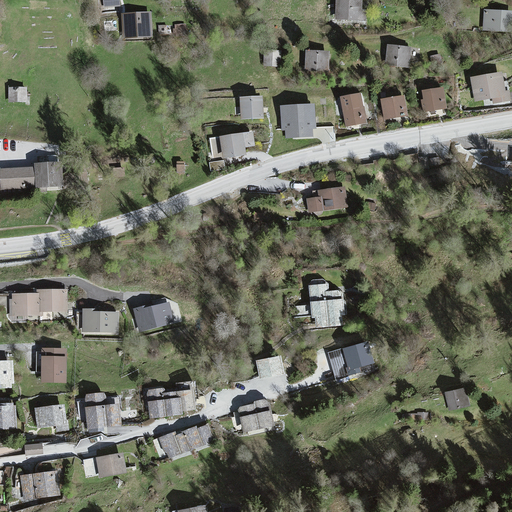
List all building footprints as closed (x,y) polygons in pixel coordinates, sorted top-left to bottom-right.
[(121,0),(103,0),(103,8),(121,9),(121,0)] [(364,1),(349,0),(338,0),(335,23),(363,25),(364,1)] [(511,13),(484,11),(482,32),(511,32),(511,13)] [(152,14),(122,16),(123,40),(154,39),(152,14)] [(412,49),(388,47),(386,67),(410,70),(412,49)] [(282,53),(264,51),(263,68),(281,69),(282,53)] [(331,55),(307,52),(306,73),(332,75),(331,55)] [(504,75),(472,80),(476,104),(508,97),(504,75)] [(30,89),(9,89),(8,103),(28,105),(30,89)] [(446,91),(423,94),(424,114),(447,113),(446,91)] [(364,96),(341,100),(345,127),(368,123),(364,96)] [(406,98),(383,102),(385,122),(408,118),(406,98)] [(264,99),(241,99),(241,120),(263,120),(264,99)] [(317,105),(282,107),(282,132),(287,131),(287,139),(313,138),(313,129),(318,129),(317,105)] [(255,132),(244,133),(246,148),(257,147),(255,132)] [(244,133),(221,137),(225,161),(247,157),(246,148),(244,133)] [(219,134),(211,136),(212,147),(221,145),(219,134)] [(66,164),(36,165),(36,189),(66,189),(66,164)] [(35,168),(1,170),(2,192),(36,189),(35,168)] [(321,197),(306,199),(308,212),(350,207),(348,187),(320,190),(321,197)] [(330,284),(307,286),(310,329),(345,326),(344,296),(338,290),(331,290),(330,284)] [(38,296),(0,295),(0,315),(41,316),(41,311),(68,311),(68,290),(38,290),(38,296)] [(168,300),(135,312),(143,333),(176,321),(168,300)] [(121,312),(82,311),(82,332),(121,332),(121,312)] [(368,344),(329,353),(335,379),(351,376),(350,369),(373,364),(368,344)] [(68,351),(41,350),(41,382),(67,382),(68,351)] [(282,356),(257,361),(260,380),(285,375),(282,356)] [(15,364),(0,364),(0,385),(16,384),(15,364)] [(165,389),(143,391),(144,406),(150,406),(152,418),(184,416),(184,410),(201,409),(199,381),(176,383),(177,393),(165,394),(165,389)] [(470,388),(444,393),(448,413),(474,408),(470,388)] [(107,394),(84,396),(87,428),(122,425),(120,404),(108,405),(107,394)] [(269,403),(236,409),(241,433),(273,427),(269,403)] [(66,406),(34,410),(37,430),(69,426),(66,406)] [(18,408),(0,408),(0,431),(19,430),(18,408)] [(209,424),(159,441),(166,460),(215,443),(209,424)] [(125,455),(97,459),(99,476),(127,472),(125,455)] [(58,473),(17,477),(19,501),(60,497),(58,473)]
